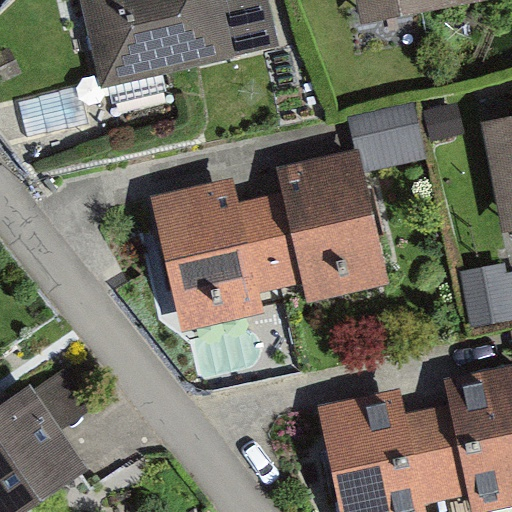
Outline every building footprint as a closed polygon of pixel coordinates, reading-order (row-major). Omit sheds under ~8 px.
[(84,0),(104,86),(281,45),(270,0),(84,0)] [(344,0),(349,30),(504,6),(502,0),(344,0)] [(489,232),(511,228),(511,112),(471,119),(489,232)] [(414,113),(355,125),(367,179),(425,166),(414,113)] [(396,300),(359,150),(276,170),(284,203),(233,215),(225,181),(146,200),(181,344),(265,324),(258,295),(304,284),(313,320),(396,300)] [(511,273),(465,281),(472,327),(511,320),(511,273)] [(472,511),(495,511),(511,509),(511,373),(444,386),(449,409),(410,416),(406,390),(315,407),(333,511),(422,511),(422,509),(470,500),(472,511)] [(23,387),(0,403),(0,511),(34,511),(87,473),(23,387)]
